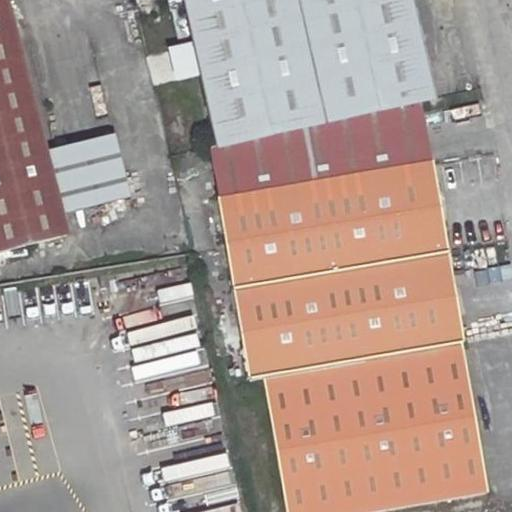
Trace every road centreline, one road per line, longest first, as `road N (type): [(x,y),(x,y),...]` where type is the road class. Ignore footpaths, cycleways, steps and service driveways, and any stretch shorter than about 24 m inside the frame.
road 1 (unknown): [(50,0),(70,42),(127,115),(143,208),(134,226),(40,264)]
road 2 (unknown): [(0,373),(51,373),(84,392),(120,511)]
